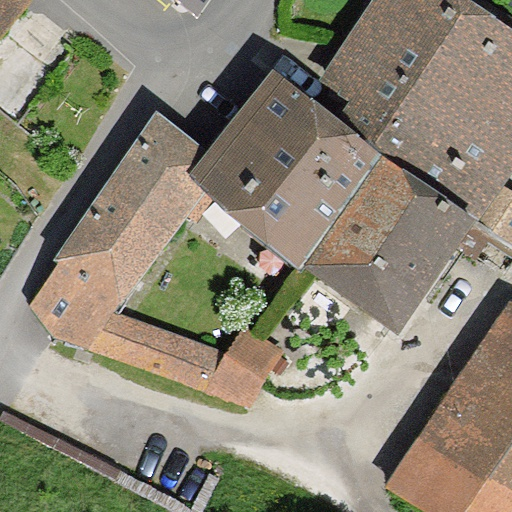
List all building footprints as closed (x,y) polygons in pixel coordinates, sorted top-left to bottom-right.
[(0,0),(0,32),(26,0),(0,0)] [(511,37),(453,0),(370,0),(339,49),(324,72),(361,99),(339,130),(384,164),(475,225),(477,220),(499,186),(511,169),(511,37)] [(304,267),(384,164),(339,130),(275,80),(212,162),(196,183),(206,191),(304,267)] [(196,183),(212,162),(160,123),(34,306),(55,332),(250,405),(281,353),(243,332),(231,357),(112,315),(206,191),(196,183)] [(398,336),(475,225),(384,164),(304,267),(322,280),(398,336)] [(511,194),(499,186),(477,220),(511,242),(511,194)] [(511,511),(511,310),(395,490),(428,511),(511,511)]
